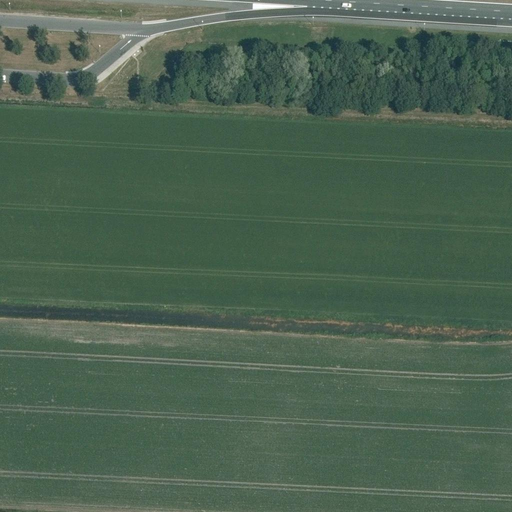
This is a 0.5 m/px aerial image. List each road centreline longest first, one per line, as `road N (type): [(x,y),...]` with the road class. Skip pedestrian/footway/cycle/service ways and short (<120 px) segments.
road 1 (motorway): [(307,0),(511,12)]
road 2 (motorway): [(139,31),(307,0)]
